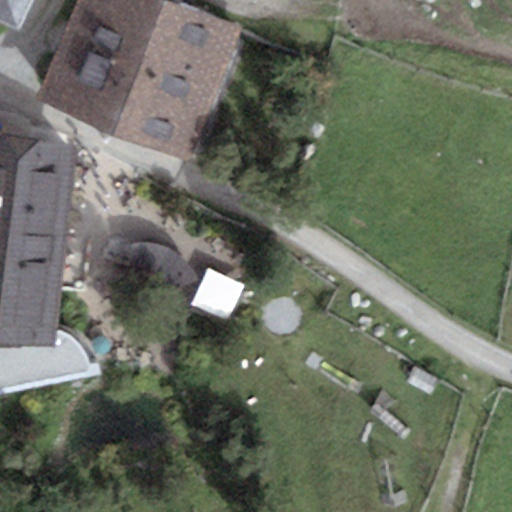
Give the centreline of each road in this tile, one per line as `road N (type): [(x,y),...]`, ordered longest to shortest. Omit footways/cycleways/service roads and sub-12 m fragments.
road 1 (residential): [(297,225),(0,91)]
road 2 (track): [(488,358),(297,225)]
